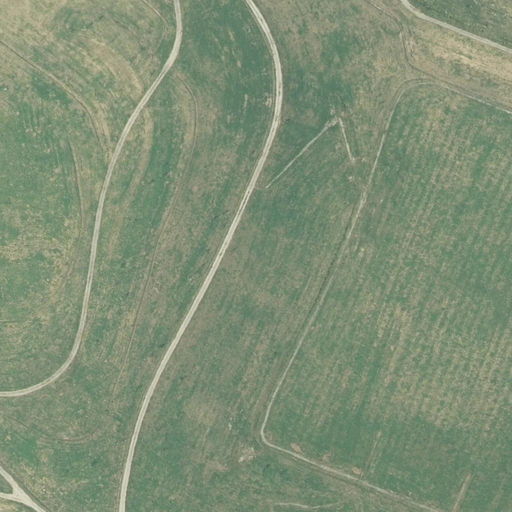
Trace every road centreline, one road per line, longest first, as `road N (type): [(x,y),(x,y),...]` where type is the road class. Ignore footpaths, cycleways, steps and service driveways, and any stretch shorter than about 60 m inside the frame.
road 1 (track): [(511,114),(438,83),(401,93),(263,425),(267,445),(424,511)]
road 2 (track): [(122,511),(135,433),(267,148),(282,90),(270,33),(246,0)]
road 3 (track): [(511,52),(404,0)]
